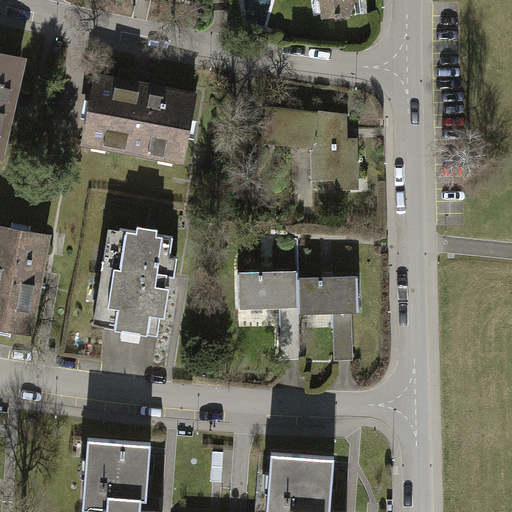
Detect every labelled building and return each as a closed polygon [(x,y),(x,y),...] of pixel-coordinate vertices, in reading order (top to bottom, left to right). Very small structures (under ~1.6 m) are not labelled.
[(319,0),(322,19),(350,16),(355,1),(358,1),(357,0),(319,0)] [(27,59),(0,53),(0,162),(3,163),(27,59)] [(196,95),(94,74),(79,147),(183,165),(196,95)] [(349,118),(261,109),(260,147),(310,153),(312,185),(333,184),(335,195),(364,195),(362,137),(350,139),(349,118)] [(47,232),(0,222),(0,323),(29,329),(47,232)] [(177,236),(120,228),(104,332),(162,340),(177,236)] [(297,273),(239,276),(241,311),(279,310),(281,364),(301,363),(299,315),(298,280),(297,273)] [(362,277),(298,280),(299,315),(336,313),(338,359),(355,358),(353,317),(364,316),(362,277)] [(145,511),(149,442),(88,439),(83,511),(91,511),(145,511)] [(329,511),(334,459),(270,453),(265,511),(329,511)]
